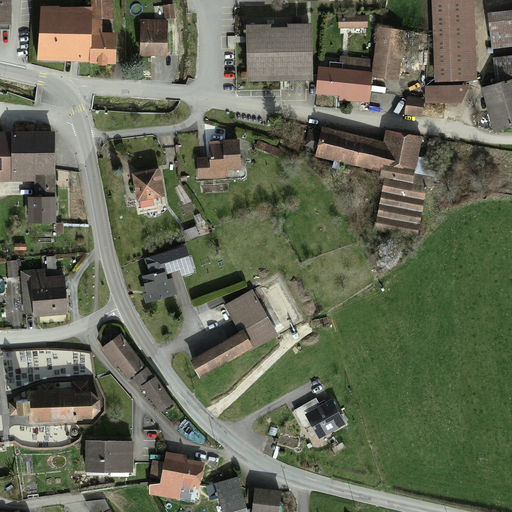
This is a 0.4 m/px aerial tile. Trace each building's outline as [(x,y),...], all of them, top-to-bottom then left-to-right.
[(0,0),(0,28),(9,29),(10,0),(0,0)] [(108,0),(86,0),(86,10),(86,19),(97,19),(108,20),(108,0)] [(474,0),(431,0),(435,82),(478,81),(474,0)] [(34,8),(33,60),(109,62),(109,35),(97,34),(97,19),(86,19),(86,10),(34,8)] [(511,10),(487,14),(492,49),(511,47),(511,10)] [(339,17),(339,27),(367,27),(367,16),(339,17)] [(137,21),(137,56),(162,56),(162,21),(137,21)] [(249,39),(250,79),(310,78),(309,26),(289,26),(289,29),(270,30),(270,27),(249,27),(249,39)] [(374,61),(372,76),(398,80),(405,32),(379,28),(374,61)] [(511,77),(511,55),(493,58),(495,80),(511,77)] [(329,69),(320,68),(318,93),(369,97),(372,76),(374,61),(341,58),(340,63),(330,62),(329,69)] [(511,78),(481,88),(494,131),(511,125),(511,78)] [(469,85),(425,86),(425,103),(462,103),(469,85)] [(424,99),(407,96),(405,114),(422,117),(424,99)] [(382,143),(319,130),(314,158),(380,171),(379,177),(384,178),(373,228),(416,236),(428,175),(412,172),(418,139),(384,132),(382,143)] [(49,134),(0,134),(0,180),(32,180),(32,200),(27,200),(27,224),(49,224),(49,134)] [(255,141),(253,147),(273,155),(275,150),(255,141)] [(235,142),(206,143),(206,158),(196,158),(196,179),(223,179),(223,170),(236,169),(235,142)] [(157,171),(129,175),(133,201),(161,197),(157,171)] [(177,247),(143,259),(148,274),(136,278),(145,304),(170,295),(163,276),(185,268),(177,247)] [(13,262),(5,262),(5,277),(14,277),(13,262)] [(29,312),(29,316),(61,315),(60,279),(40,279),(40,270),(20,271),(21,312),(29,312)] [(247,330),(186,363),(195,378),(270,338),(254,308),(239,316),(247,330)] [(141,367),(117,336),(99,350),(113,367),(115,364),(126,378),(141,367)] [(170,402),(143,369),(131,379),(157,412),(170,402)] [(70,392),(24,392),(24,406),(13,406),(13,420),(24,420),(24,423),(87,423),(91,418),(92,413),(93,406),(91,400),(87,395),(83,395),(83,384),(70,384),(70,392)] [(316,398),(294,411),(305,430),(311,426),(318,439),(344,423),(331,401),(326,404),(324,400),(319,403),(316,398)] [(129,471),(129,443),(84,443),(83,471),(129,471)] [(181,458),(164,455),(163,464),(152,462),(150,478),(160,480),(158,486),(149,485),(147,494),(175,499),(177,487),(194,490),(199,464),(180,461),(181,458)] [(242,511),(232,479),(212,485),(220,511),(242,511)] [(275,511),(277,492),(252,490),(250,511),(275,511)]
